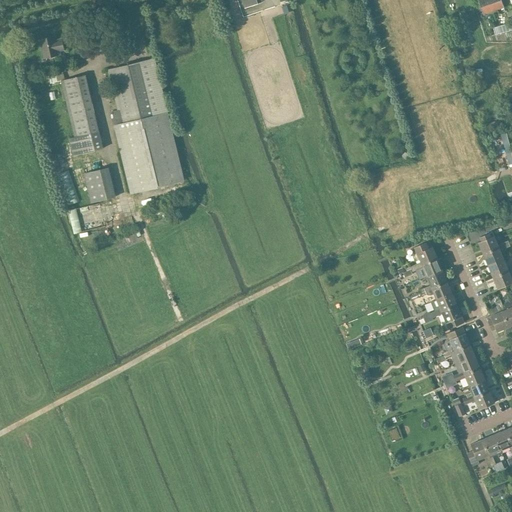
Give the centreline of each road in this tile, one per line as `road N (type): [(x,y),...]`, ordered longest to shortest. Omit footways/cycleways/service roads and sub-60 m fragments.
road 1 (track): [(0,435),(305,269)]
road 2 (residential): [(511,362),(492,352),(449,244)]
